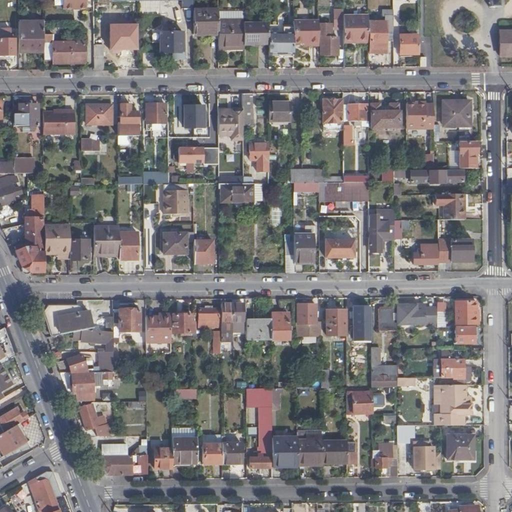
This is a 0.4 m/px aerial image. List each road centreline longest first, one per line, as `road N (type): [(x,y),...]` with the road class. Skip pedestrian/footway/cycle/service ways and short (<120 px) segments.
road 1 (residential): [(0,85),(494,80)]
road 2 (residential): [(496,281),(8,293)]
road 3 (residential): [(84,494),(495,488)]
road 4 (residential): [(496,281),(495,488)]
road 5 (residential): [(494,80),(496,281)]
road 6 (primary): [(8,293),(65,444)]
